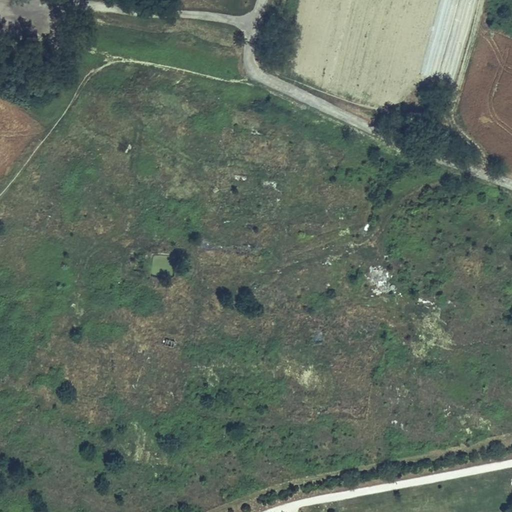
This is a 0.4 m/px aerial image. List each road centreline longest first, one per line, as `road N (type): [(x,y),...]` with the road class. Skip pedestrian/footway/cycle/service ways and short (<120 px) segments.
road 1 (residential): [(511,183),(254,73),(254,22)]
road 2 (track): [(489,174),(449,120),(482,0)]
